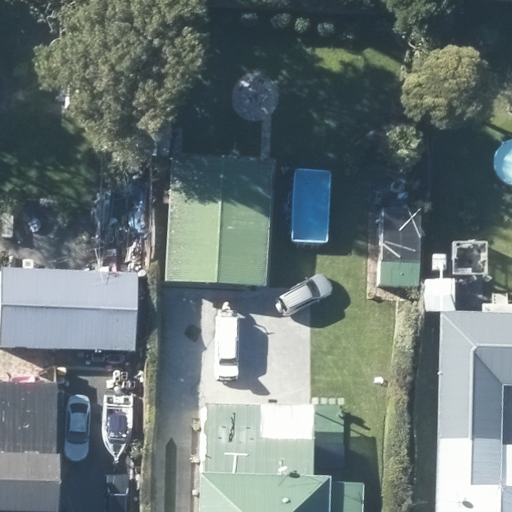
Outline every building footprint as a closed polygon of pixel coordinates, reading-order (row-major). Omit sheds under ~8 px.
[(272,169),(178,164),(173,164),(166,288),(265,293),(272,169)] [(433,220),(382,217),(378,299),(428,302),(433,220)] [(497,287),(498,239),(453,237),(451,285),(497,287)] [(0,353),(55,356),(136,359),(138,279),(1,275),(0,306),(0,353)] [(438,447),(501,450),(502,395),(511,395),(511,322),(509,323),(501,322),(486,322),(441,320),(438,447)] [(53,465),(56,390),(0,387),(0,511),(60,511),(61,465),(53,465)] [(339,511),(343,417),(313,417),(203,413),(199,511),(339,511)] [(511,511),(511,500),(500,500),(501,450),(438,447),(436,511),(511,511)]
